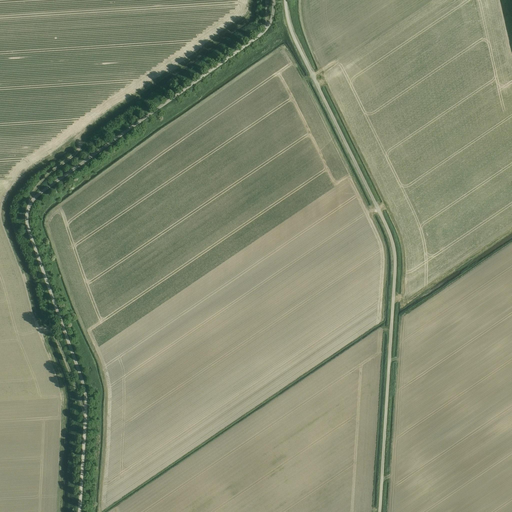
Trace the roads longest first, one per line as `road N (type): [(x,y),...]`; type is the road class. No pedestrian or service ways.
road 1 (unclassified): [(79,511),(86,396),(29,233),(30,202),(262,33),(274,0)]
road 2 (unclassified): [(379,511),(394,251),(290,29),(284,0)]
